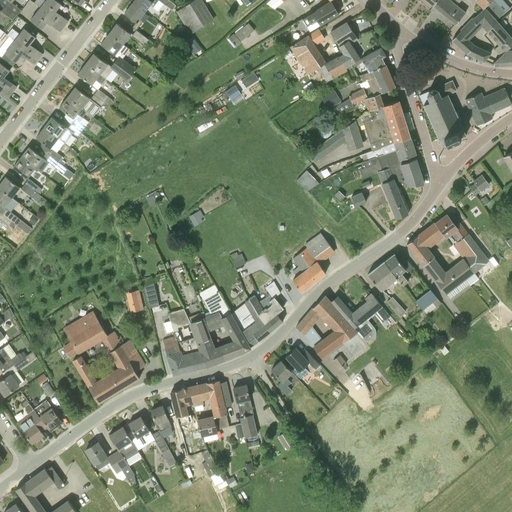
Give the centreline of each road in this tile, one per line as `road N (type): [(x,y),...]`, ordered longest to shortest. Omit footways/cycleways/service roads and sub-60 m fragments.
road 1 (tertiary): [(252,357),(317,291),(408,226),(439,185)]
road 2 (tertiary): [(29,466),(131,395),(252,357)]
road 3 (unclassified): [(344,511),(252,357)]
road 4 (residential): [(0,139),(109,0)]
road 5 (tertiary): [(439,185),(396,47),(403,32)]
